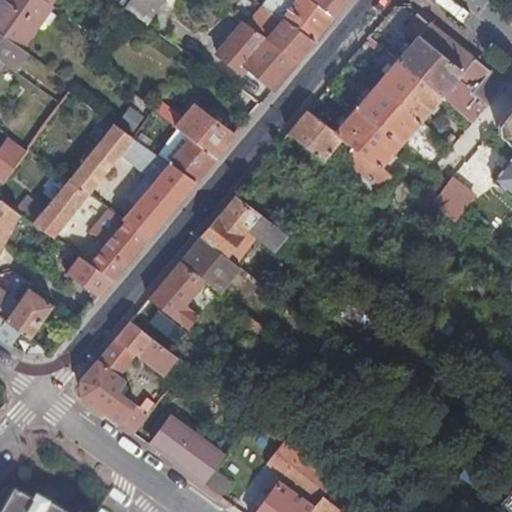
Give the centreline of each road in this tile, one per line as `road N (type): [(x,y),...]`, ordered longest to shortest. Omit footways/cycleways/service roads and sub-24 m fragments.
road 1 (residential): [(372,0),(34,396)]
road 2 (unclassified): [(34,396),(194,511)]
